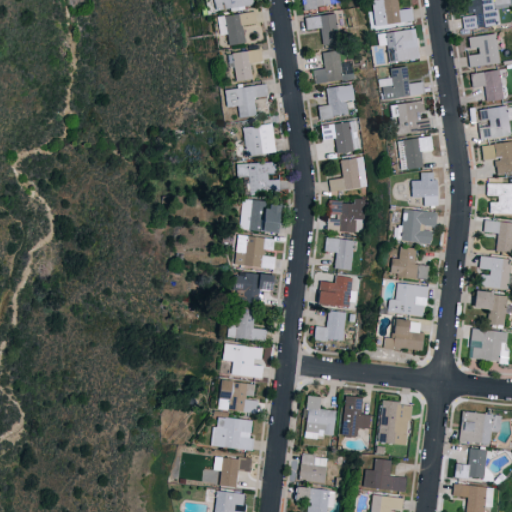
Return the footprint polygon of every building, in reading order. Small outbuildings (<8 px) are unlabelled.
[(251,0),(212,0),(214,9),(252,3),(251,0)] [(301,0),(302,8),(331,4),(330,0),(301,0)] [(410,8),(396,10),(395,0),(368,0),(371,25),(411,21),(410,8)] [(464,28),(495,24),(492,0),(463,0),(460,1),(464,28)] [(225,44),(242,42),(241,24),(255,23),(253,11),(214,15),(216,34),(224,33),(225,44)] [(319,28),(321,44),(338,42),(335,13),(304,16),(305,29),(319,28)] [(416,58),(413,28),(383,31),(385,61),(416,58)] [(498,62),(494,32),(466,37),(468,52),(466,52),(468,67),(498,62)] [(249,61),(260,61),(259,49),(230,50),(232,81),(250,80),(249,61)] [(313,82),(353,78),(351,61),(339,63),(338,50),(321,52),(322,67),(311,69),(313,82)] [(377,98),(422,93),(420,80),(406,82),(404,65),(387,67),(388,77),(375,78),(377,98)] [(484,99),(501,99),(499,69),(470,71),(471,86),(483,85),(484,99)] [(222,89),(224,106),(236,105),(238,117),(254,114),(251,97),(266,95),(264,83),(222,89)] [(346,100),(353,99),(351,83),(325,87),(327,104),(317,105),(319,118),(347,114),(346,100)] [(422,114),(420,100),(392,103),(395,132),(427,129),(425,114),(422,114)] [(508,119),(511,118),(511,104),(485,107),(487,125),(477,126),(478,138),(509,135),(508,119)] [(358,150),(355,120),(320,124),(321,138),(333,137),(335,152),(358,150)] [(274,150),(269,122),(240,127),(244,155),(274,150)] [(394,139),(398,168),(420,166),(418,151),(430,149),(428,135),(394,139)] [(495,173),(511,170),(511,139),(511,140),(479,146),(481,160),(493,158),(495,173)] [(327,178),(328,189),(365,187),(364,156),(339,158),(340,177),(327,178)] [(269,162),(234,162),(234,176),(247,175),(247,192),(278,192),(277,178),(269,179),(269,162)] [(433,171),(418,171),(418,179),(408,180),(409,196),(421,196),(421,205),(434,205),(433,171)] [(511,182),(484,182),(484,195),(496,195),(495,201),(487,201),(487,213),(511,212),(511,182)] [(365,219),(366,198),(353,197),(353,201),(328,200),(328,215),(327,228),(355,229),(355,218),(365,219)] [(273,232),(276,204),(264,203),(264,201),(240,198),(236,228),(273,232)] [(436,213),(402,208),(398,239),(428,244),(430,227),(433,228),(436,213)] [(511,222),(483,218),(481,231),(495,233),(493,250),(510,252),(511,241),(511,222)] [(272,238),(233,234),(231,264),(272,268),(273,256),(262,255),(262,248),(271,249),(272,238)] [(353,240),(324,236),(322,250),(334,252),(332,267),(349,269),(353,240)] [(413,263),(414,248),(398,246),(396,258),(388,257),(386,274),(426,279),(428,265),(413,263)] [(509,258),(478,255),(477,270),(478,270),(476,286),(506,289),(509,258)] [(237,302),(255,303),(256,289),(268,289),(269,273),(231,271),(230,287),(237,287),(237,302)] [(333,282),(317,280),(315,302),(354,306),(355,290),(349,289),(351,276),(334,275),(333,282)] [(422,315),(424,285),(394,283),(393,299),(385,298),(384,313),(422,315)] [(487,309),(486,323),(502,324),(503,308),(505,308),(506,293),(471,290),(470,307),(487,309)] [(232,336),(263,339),(264,328),(250,327),(251,310),(234,309),(232,336)] [(325,326),(313,325),(313,338),(342,340),(343,311),(325,310),(325,326)] [(419,350),(421,331),(417,331),(418,321),(390,318),(388,337),(381,336),(381,346),(419,350)] [(467,358),(506,361),(507,350),(503,350),(505,331),(469,328),(467,358)] [(259,347),(220,342),(218,360),(237,362),(236,375),(259,377),(260,365),(249,364),(250,358),(258,358),(259,347)] [(332,437),(334,409),(318,408),(319,396),(306,395),(303,435),(332,437)] [(368,428),(369,414),(359,413),(360,396),(342,395),(339,435),(355,436),(356,427),(368,428)] [(375,441),(405,444),(409,403),(379,400),(375,441)] [(457,440),(487,444),(489,431),(497,432),(499,415),(461,410),(457,440)] [(250,449),(251,438),(248,437),(250,420),(215,416),(214,427),(210,427),(208,444),(250,449)] [(465,464),(453,463),(452,476),(481,478),(484,449),(466,448),(465,464)] [(249,459),(213,454),(211,469),(217,470),(215,484),(233,487),(236,469),(247,471),(249,459)] [(324,481),(325,455),(299,454),(298,480),(324,481)] [(362,468),(360,486),(402,491),(404,477),(387,475),(389,460),(373,457),(371,469),(362,468)] [(488,507),(491,487),(452,482),(450,496),(464,497),(462,511),(480,511),(481,506),(488,507)] [(335,490),(294,486),(292,499),(307,501),(306,511),(325,511),(326,506),(333,507),(335,490)] [(241,511),(244,493),(204,489),(202,501),(212,502),(211,511),(241,511)] [(398,511),(401,498),(370,493),(367,511),(398,511)]
